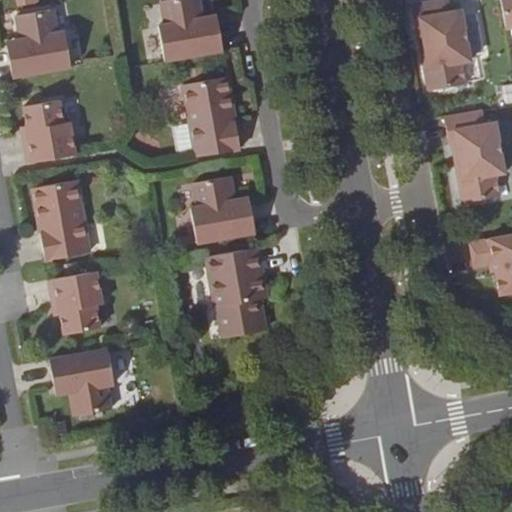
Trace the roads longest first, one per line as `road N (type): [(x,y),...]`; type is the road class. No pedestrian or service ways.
road 1 (secondary): [(320,0),(396,426)]
road 2 (tertiary): [(396,426),(25,493)]
road 3 (residential): [(0,361),(25,493)]
